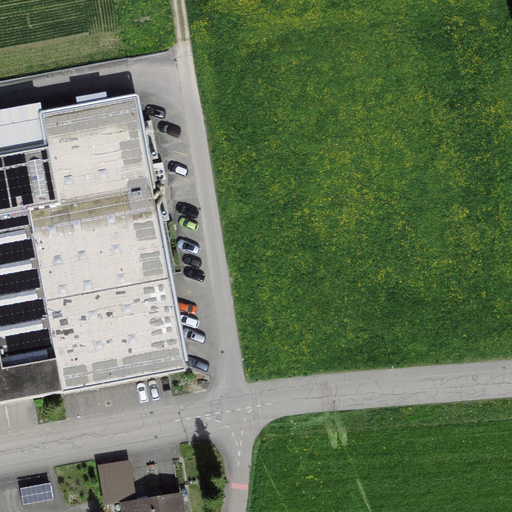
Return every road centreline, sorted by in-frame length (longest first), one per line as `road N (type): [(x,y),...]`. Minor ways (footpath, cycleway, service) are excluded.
road 1 (track): [(235,411),(174,0)]
road 2 (residential): [(511,384),(235,411)]
road 3 (residential): [(235,411),(0,457)]
road 4 (unknown): [(0,95),(118,72),(186,81)]
